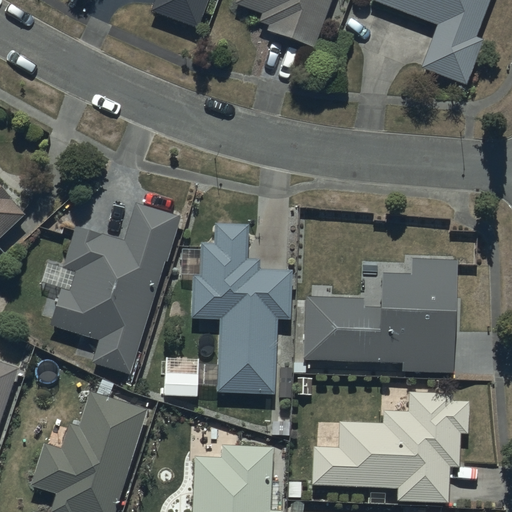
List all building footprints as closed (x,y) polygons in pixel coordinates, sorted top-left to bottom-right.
[(200,27),(209,0),(159,0),(155,11),(200,27)] [(329,0),(236,0),(235,4),(264,14),(261,22),(270,25),(269,30),(313,46),(329,0)] [(368,0),(435,25),(419,67),(466,85),(482,40),(475,37),(488,0),(368,0)] [(0,238),(26,214),(0,187),(0,238)] [(132,376),(181,216),(136,202),(124,241),(75,226),(62,268),(76,272),(70,292),(60,289),(49,326),(101,341),(93,365),(132,376)] [(249,259),(250,224),(219,223),(218,245),(205,244),(204,276),(196,276),(195,320),(221,321),(218,396),(276,398),(279,319),(292,320),(294,271),(261,270),(261,259),(249,259)] [(452,375),(457,262),(409,259),(408,276),(380,274),(379,302),(307,298),(304,361),(402,366),(401,373),(452,375)] [(0,431),(21,369),(0,362),(0,431)] [(115,511),(149,411),(90,394),(79,428),(69,425),(60,451),(43,445),(30,486),(55,495),(49,511),(115,511)] [(468,436),(469,404),(453,403),(453,396),(407,395),(406,413),(382,412),(381,425),(339,424),(338,451),(314,450),(313,489),(397,491),(397,503),(448,505),(449,469),(459,469),(460,436),(468,436)] [(194,511),(271,511),(274,451),(225,448),(225,461),(197,460),(194,511)]
